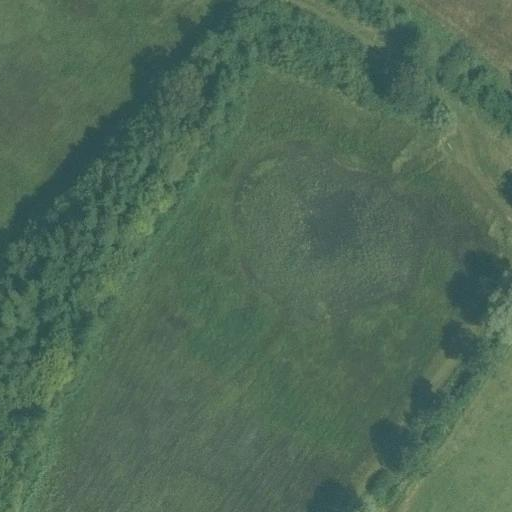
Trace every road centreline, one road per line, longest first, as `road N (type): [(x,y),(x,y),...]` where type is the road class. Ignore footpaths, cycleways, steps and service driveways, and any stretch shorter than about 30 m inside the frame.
road 1 (track): [(296,0),(436,88),(451,108),(464,158),(511,218)]
road 2 (track): [(511,248),(343,511)]
